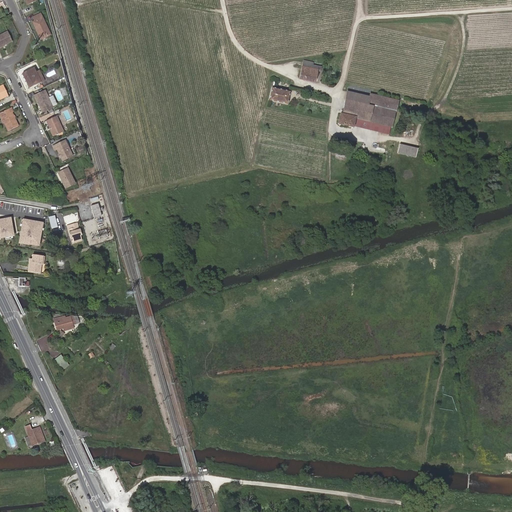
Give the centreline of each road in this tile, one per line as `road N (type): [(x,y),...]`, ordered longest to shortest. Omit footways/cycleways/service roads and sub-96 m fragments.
road 1 (track): [(511,8),(357,19),(336,92),(237,50),(223,0)]
road 2 (track): [(466,236),(433,460),(413,503)]
road 3 (secondary): [(67,440),(0,296)]
